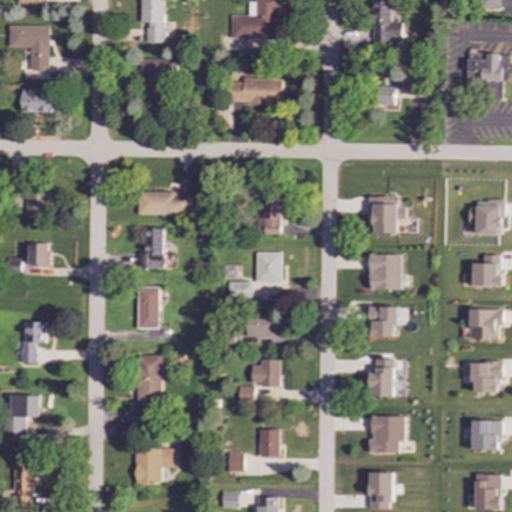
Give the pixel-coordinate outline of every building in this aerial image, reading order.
[(147,45),(165,45),(164,0),(141,0),(141,24),(146,24),(147,45)] [(230,16),(231,40),(278,39),(277,0),(255,0),(255,16),(230,16)] [(372,0),(371,41),(402,42),(403,23),(391,23),(391,0),(372,0)] [(480,0),(480,8),(500,8),(500,0),(480,0)] [(49,26),(9,26),(8,49),(31,49),(30,72),(49,72),(49,26)] [(464,60),(464,85),(484,85),(484,93),(502,93),(502,82),(508,83),(508,55),(486,54),(486,60),(464,60)] [(141,60),(141,79),(174,78),(173,59),(141,60)] [(404,97),(420,97),(420,78),(405,78),(404,97)] [(282,104),(282,80),(231,80),(231,102),(249,102),(249,104),(282,104)] [(394,105),(395,86),(376,86),(375,104),(394,105)] [(22,112),(51,113),(52,90),(22,90),(22,112)] [(26,214),(53,215),(53,191),(26,190),(26,214)] [(191,193),(138,192),(138,214),(191,215),(191,193)] [(256,217),(256,234),(279,235),(280,194),(262,193),(262,217),(256,217)] [(406,207),(398,207),(398,197),(371,198),(372,234),(398,233),(398,220),(407,219),(406,207)] [(165,269),(166,228),(143,228),(142,253),(139,253),(139,268),(165,269)] [(29,265),(49,266),(49,244),(29,243),(29,265)] [(255,282),(281,282),(281,252),(255,252),(255,282)] [(401,254),(369,254),(369,290),(401,289),(401,254)] [(473,263),(473,287),(503,286),(503,276),(499,276),(498,255),(483,255),(484,263),(473,263)] [(251,282),(227,283),(227,300),(252,299),(251,282)] [(138,328),(159,328),(159,285),(138,285),(138,328)] [(398,307),(370,306),(370,336),(394,336),(394,326),(397,326),(398,307)] [(503,309),(470,308),(469,339),(498,339),(498,326),(503,326),(503,309)] [(277,337),(278,315),(246,314),(245,336),(277,337)] [(45,343),(45,322),(23,321),(22,363),(36,363),(36,343),(45,343)] [(137,403),(163,402),(162,355),(136,356),(137,403)] [(279,386),(279,360),(260,359),(260,366),(251,365),(251,385),(279,386)] [(393,397),(394,359),(376,359),(376,373),(370,372),(369,397),(393,397)] [(501,363),(472,362),(471,381),(475,381),(475,392),(500,393),(501,363)] [(254,403),(254,386),(238,386),(238,403),(254,403)] [(37,417),(38,396),(10,394),(8,439),(24,439),(25,417),(37,417)] [(399,453),(399,442),(404,442),(405,416),(371,416),(371,440),(368,440),(368,452),(399,453)] [(501,421),(473,420),(472,450),(500,450),(501,421)] [(278,457),(279,429),(259,429),(259,456),(278,457)] [(176,448),(136,447),(135,483),(160,484),(161,467),(175,468),(176,448)] [(243,472),(243,452),(228,452),(227,471),(243,472)] [(13,509),(33,510),(34,470),(32,470),(32,461),(14,461),(13,509)] [(392,509),(392,472),(369,472),(369,508),(392,509)] [(501,474),(476,474),(475,509),(500,510),(501,474)] [(238,491),(221,491),(221,507),(238,507),(238,491)] [(277,511),(278,497),(257,496),(257,511),(277,511)]
